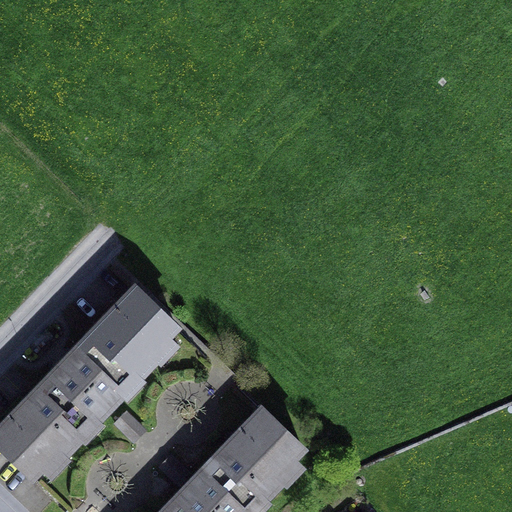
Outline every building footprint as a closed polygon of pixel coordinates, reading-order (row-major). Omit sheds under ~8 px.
[(177,329),(136,289),(99,327),(101,330),(92,339),(89,337),(64,363),(111,408),(123,396),(128,401),(146,383),(140,378),(156,361),(162,366),(179,348),(168,338),(177,329)] [(111,408),(64,363),(38,390),(41,392),(32,402),(29,400),(0,429),(0,445),(34,478),(42,469),(53,479),(70,461),(65,456),(81,439),(86,444),(104,426),(99,421),(111,408)] [(190,485),(218,511),(264,511),(272,504),(266,499),(282,483),(288,488),(305,470),(294,459),(303,450),(262,410),(225,449),(227,451),(218,461),(215,458),(190,485)] [(124,413),(116,421),(132,437),(140,428),(124,413)] [(170,456),(162,465),(179,480),(187,472),(170,456)] [(218,511),(190,485),(164,511),(165,511),(218,511)]
